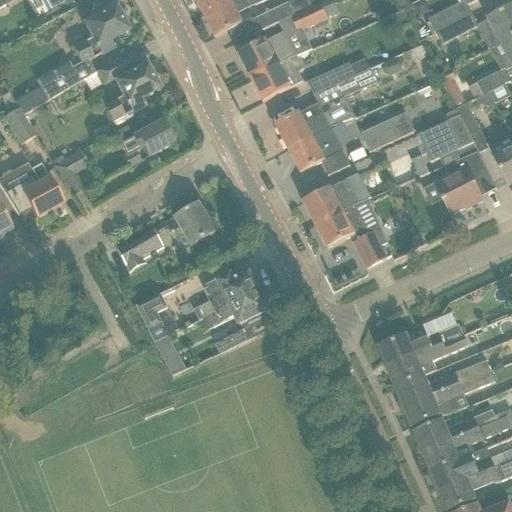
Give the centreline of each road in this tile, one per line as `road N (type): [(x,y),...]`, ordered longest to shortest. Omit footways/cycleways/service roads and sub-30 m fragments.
road 1 (residential): [(0,297),(230,150)]
road 2 (residential): [(321,330),(511,241)]
road 3 (tertiary): [(321,330),(230,150)]
road 4 (tertiary): [(405,511),(321,330)]
road 5 (tertiary): [(230,150),(162,0)]
